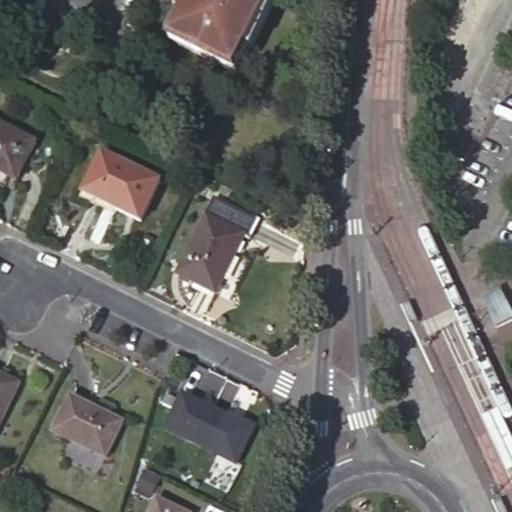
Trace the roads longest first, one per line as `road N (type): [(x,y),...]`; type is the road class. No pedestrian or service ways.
road 1 (tertiary): [(352,0),(337,393)]
road 2 (residential): [(337,393),(285,384),(24,261),(5,305)]
road 3 (residential): [(511,332),(493,325),(467,247),(511,159)]
